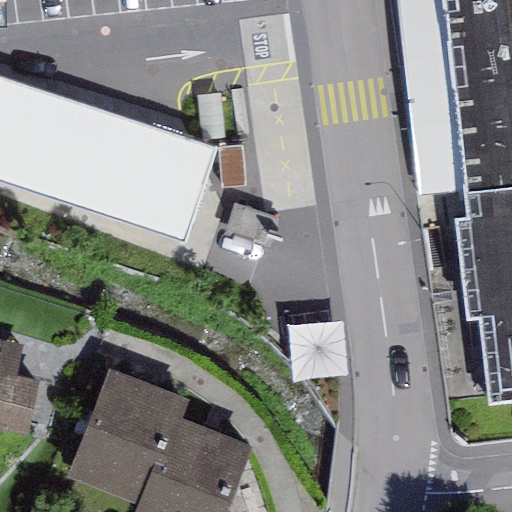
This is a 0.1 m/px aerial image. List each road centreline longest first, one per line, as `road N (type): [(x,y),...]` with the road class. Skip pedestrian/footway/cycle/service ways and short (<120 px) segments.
road 1 (residential): [(341,0),(388,405),(391,497)]
road 2 (residential): [(391,497),(511,485)]
